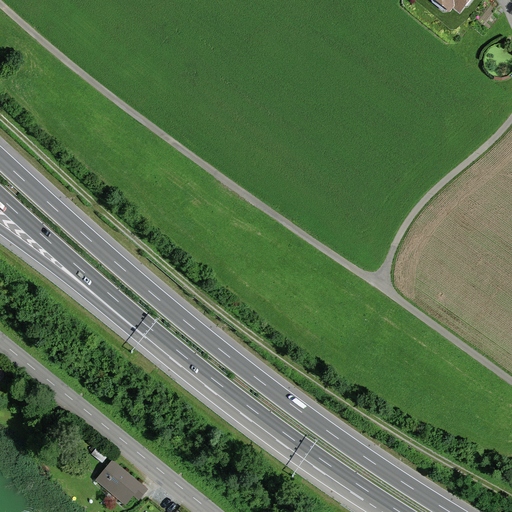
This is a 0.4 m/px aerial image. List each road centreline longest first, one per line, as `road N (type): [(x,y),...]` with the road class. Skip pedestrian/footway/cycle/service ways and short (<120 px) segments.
road 1 (track): [(0,117),(220,312),(377,423),(511,501)]
road 2 (motorway): [(449,511),(185,322),(0,157)]
road 3 (motorway): [(0,197),(255,413)]
road 4 (motorway): [(0,229),(166,360),(255,413)]
road 5 (secondary): [(211,511),(0,341)]
road 6 (residential): [(382,289),(407,221),(511,118)]
road 7 (motorway): [(255,413),(397,511)]
